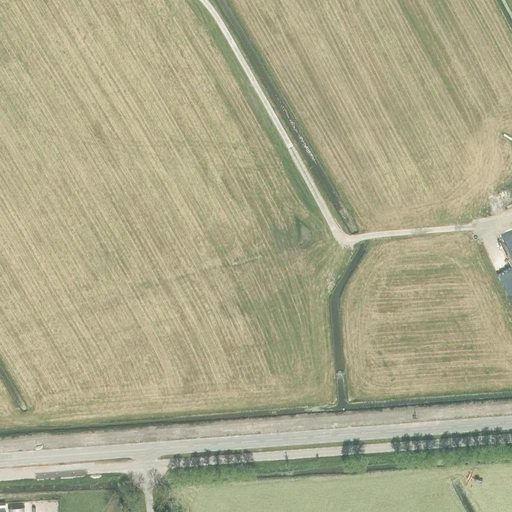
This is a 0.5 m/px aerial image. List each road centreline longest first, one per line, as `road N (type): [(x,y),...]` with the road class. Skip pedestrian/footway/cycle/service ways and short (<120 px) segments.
road 1 (unclassified): [(0,476),(511,438)]
road 2 (primary): [(0,459),(511,422)]
road 3 (track): [(475,227),(342,241),(202,0)]
